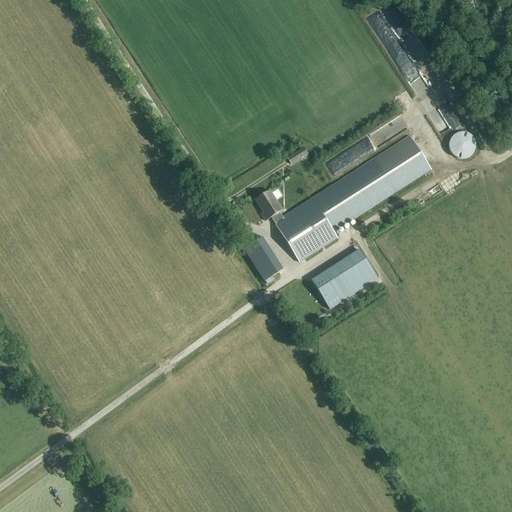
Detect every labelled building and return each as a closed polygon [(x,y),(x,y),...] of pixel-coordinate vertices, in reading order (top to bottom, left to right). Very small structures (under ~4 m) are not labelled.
[(472,139),(471,138),(470,137),(469,136),(468,136),(467,135),(466,135),(464,134),(463,134),(462,134),(460,134),(459,134),(458,135),(456,135),(455,136),(454,136),(453,137),(452,138),(451,139),(450,140),(449,141),(449,143),(449,144),(448,145),(448,146),(448,148),(448,149),(448,150),(449,152),(449,153),(450,154),(451,155),(452,156),(453,157),(454,158),(455,159),(456,159),(457,160),(459,160),(460,161),(461,161),(463,161),(464,160),(465,160),(467,160),(468,159),(469,158),(470,157),(471,157),(472,156),(473,154),(473,153),(474,152),(474,151),(475,149),(475,148),(475,147),(475,145),(474,144),(474,143),(473,142),(473,140),(472,139)] [(333,233),(397,192),(431,170),(410,136),(375,158),(282,218),(279,213),(282,211),(269,191),(255,201),(262,213),(261,214),(265,221),(271,218),(276,226),(275,226),(299,263),(337,239),(333,233)] [(303,149),(287,159),(291,165),(307,154),(303,149)] [(443,191),(462,182),(457,173),(439,182),(443,191)] [(263,237),(246,248),(250,254),(268,243),(263,237)] [(329,310),(350,296),(377,279),(359,251),(311,281),(329,310)]
